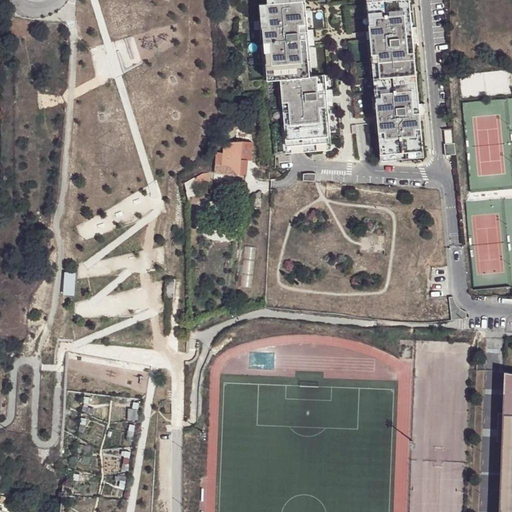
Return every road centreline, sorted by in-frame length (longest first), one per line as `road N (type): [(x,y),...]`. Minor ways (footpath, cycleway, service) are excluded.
road 1 (motorway): [(118,0),(78,511)]
road 2 (motorway): [(129,511),(158,0)]
road 3 (unknown): [(475,308),(482,366),(477,511)]
